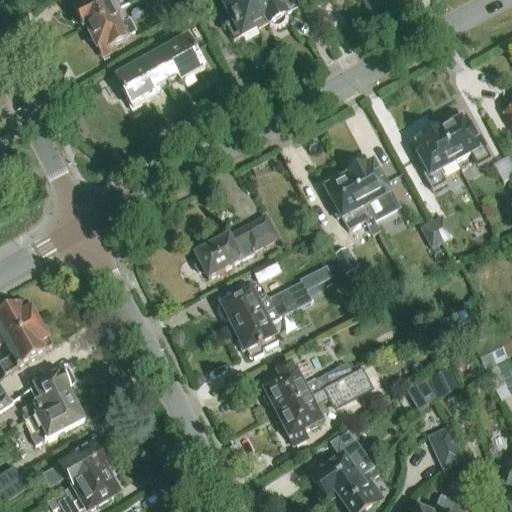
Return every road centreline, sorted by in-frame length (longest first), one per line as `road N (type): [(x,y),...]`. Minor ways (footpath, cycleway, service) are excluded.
road 1 (secondary): [(84,230),(507,0)]
road 2 (residential): [(227,511),(84,230)]
road 3 (residential): [(84,230),(0,53)]
